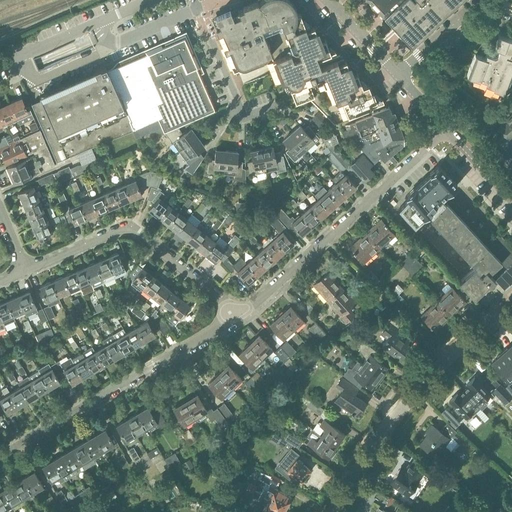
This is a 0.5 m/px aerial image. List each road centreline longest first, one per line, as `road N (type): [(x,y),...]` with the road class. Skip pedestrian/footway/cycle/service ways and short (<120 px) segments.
road 1 (residential): [(236,317),(447,130)]
road 2 (residential): [(236,317),(0,459)]
road 3 (residential): [(334,511),(448,356),(511,304)]
road 4 (residential): [(25,270),(129,229),(236,317)]
road 5 (residential): [(0,66),(155,0)]
